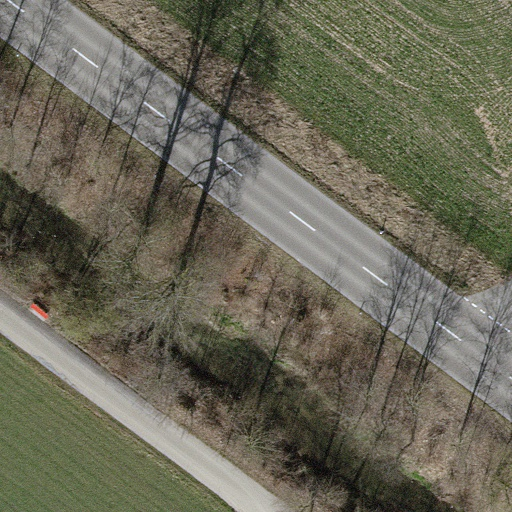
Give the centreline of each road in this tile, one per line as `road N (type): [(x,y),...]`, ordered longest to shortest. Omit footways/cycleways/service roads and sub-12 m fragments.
road 1 (tertiary): [(20,0),(511,366)]
road 2 (track): [(269,511),(0,319)]
